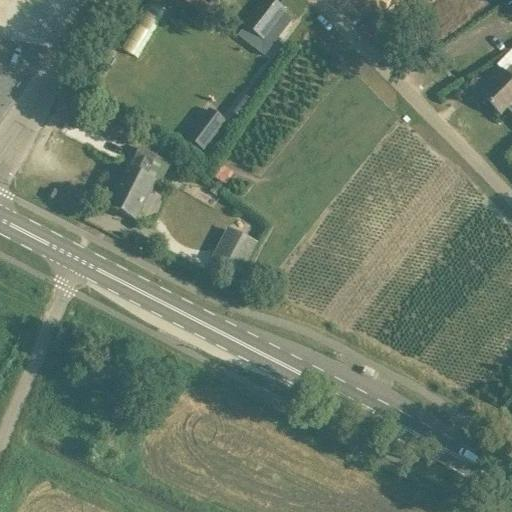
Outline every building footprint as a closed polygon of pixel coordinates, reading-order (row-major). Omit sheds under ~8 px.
[(153,0),(134,27),(147,37),(167,10),(153,0)] [(293,20),(283,13),(285,10),(271,0),(265,0),(245,27),(272,48),(293,20)] [(500,116),(507,109),(511,104),(511,75),(510,77),(504,71),(490,84),(494,87),(482,98),(500,116)] [(79,109),(72,121),(81,126),(87,115),(88,113),(79,109)] [(209,110),(187,139),(204,151),(225,122),(209,110)] [(99,121),(87,115),(81,126),(94,132),(99,121)] [(136,221),(140,212),(155,183),(149,180),(159,159),(140,149),(110,208),(136,221)] [(211,193),(217,198),(221,193),(214,188),(211,193)] [(214,260),(240,274),(256,244),(229,230),(214,260)]
